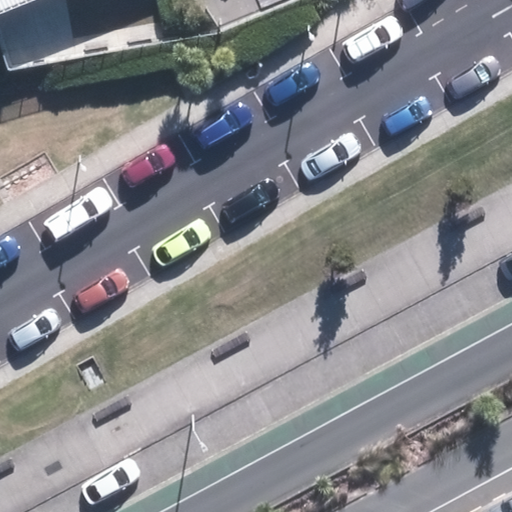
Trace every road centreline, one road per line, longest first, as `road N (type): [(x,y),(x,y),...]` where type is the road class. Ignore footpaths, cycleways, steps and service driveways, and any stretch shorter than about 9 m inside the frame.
road 1 (secondary): [(214,511),(511,352)]
road 2 (secondary): [(511,445),(387,511)]
